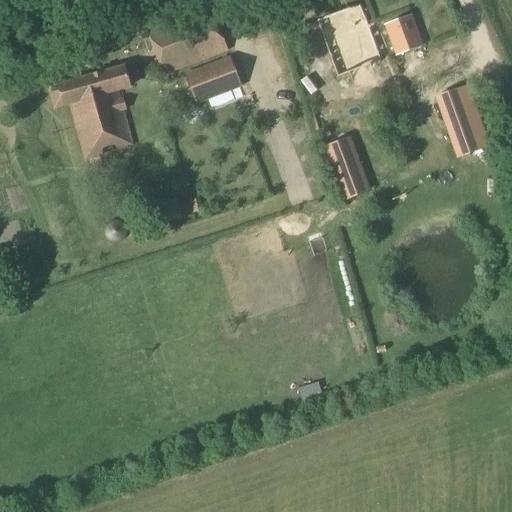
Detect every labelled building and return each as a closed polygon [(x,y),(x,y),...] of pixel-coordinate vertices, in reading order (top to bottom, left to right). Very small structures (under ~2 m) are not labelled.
[(337,78),(381,62),(360,6),(317,22),(337,78)] [(165,76),(201,62),(227,51),(211,7),(185,17),(149,31),(165,76)] [(396,57),(422,47),(411,17),(385,27),(396,57)] [(186,79),(197,107),(240,92),(230,63),(186,79)] [(131,88),(125,67),(100,74),(68,83),(68,84),(49,89),(55,109),(70,105),(85,161),(132,147),(122,112),(126,111),(123,100),(120,101),(117,92),(131,88)] [(471,101),(469,97),(466,89),(443,97),(448,109),(471,101)] [(353,110),(327,118),(333,134),(359,126),(353,110)] [(480,126),(457,134),(462,148),(485,139),(480,126)] [(358,166),(335,174),(345,201),(368,192),(358,166)] [(189,205),(192,217),(200,215),(197,203),(189,205)]
